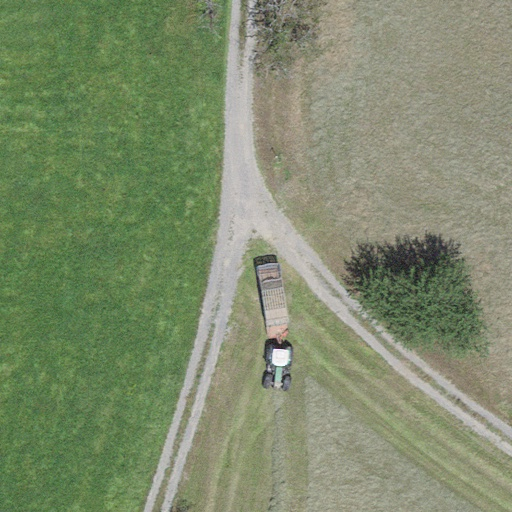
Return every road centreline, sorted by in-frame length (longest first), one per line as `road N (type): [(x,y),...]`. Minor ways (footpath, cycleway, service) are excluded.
road 1 (track): [(228,152),(267,204),(511,457)]
road 2 (track): [(228,152),(231,217),(164,511)]
road 3 (track): [(242,0),(228,152)]
